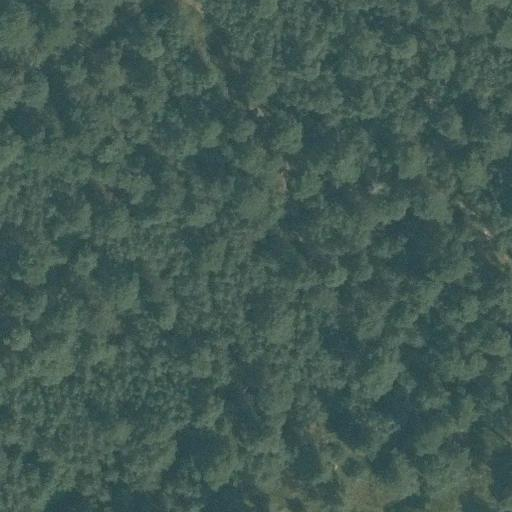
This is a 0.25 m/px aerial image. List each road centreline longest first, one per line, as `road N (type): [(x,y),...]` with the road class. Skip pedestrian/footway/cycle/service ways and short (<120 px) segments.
road 1 (track): [(212,0),(240,57),(284,195),(317,240),(343,256),(367,252),(406,203),(451,196),(511,242)]
road 2 (track): [(0,116),(167,0)]
